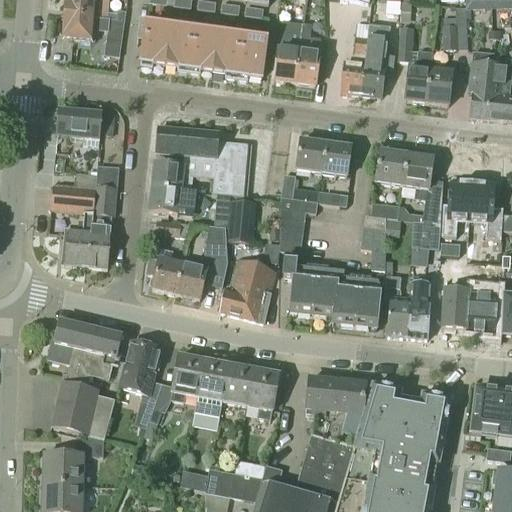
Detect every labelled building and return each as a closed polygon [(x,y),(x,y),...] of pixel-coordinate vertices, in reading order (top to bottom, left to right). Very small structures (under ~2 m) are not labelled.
[(64,0),(63,20),(95,22),(97,0),(64,0)] [(166,10),(168,0),(164,0),(149,0),(149,8),(166,10)] [(243,0),(243,6),(268,9),(268,0),(243,0)] [(490,0),(465,0),(466,12),(466,14),(491,14),(490,0)] [(511,0),(490,0),(491,14),(511,12),(511,0)] [(190,13),(191,4),(174,1),(173,11),(190,13)] [(214,16),(215,7),(198,5),(197,14),(214,16)] [(238,19),(239,10),(222,8),(220,17),(238,19)] [(262,23),(263,13),(245,11),(244,21),(262,23)] [(117,16),(116,26),(124,27),(125,17),(117,16)] [(62,33),(61,43),(94,46),(94,34),(107,35),(108,25),(95,24),(95,22),(63,20),(62,33)] [(454,23),(442,23),(443,55),(455,55),(454,23)] [(142,50),(140,70),(152,72),(153,68),(178,71),(177,75),(200,78),(200,74),(225,78),(224,82),(247,85),(248,81),(261,83),(267,41),(140,24),(136,49),(142,50)] [(107,35),(105,48),(121,50),(122,41),(123,33),(124,27),(116,26),(108,25),(107,35)] [(280,33),(278,53),(273,84),(294,87),(302,29),(293,27),(292,35),(280,33)] [(343,67),(340,98),(362,100),(367,43),(363,43),(365,29),(357,28),(356,42),(353,68),(343,67)] [(309,43),(310,33),(311,30),(302,29),(294,87),(315,90),(319,59),(318,59),(320,44),(309,43)] [(411,66),(414,33),(401,32),(399,50),(398,65),(411,66)] [(489,43),(498,44),(498,36),(489,36),(489,43)] [(379,45),(367,43),(362,100),(382,102),(385,72),(376,71),(379,45)] [(405,105),(427,107),(431,71),(430,71),(432,58),(417,56),(415,73),(409,72),(405,105)] [(473,66),(469,98),(473,99),(470,123),(487,125),(494,68),(495,59),(474,57),(473,66)] [(494,68),(487,125),(511,127),(511,100),(508,100),(511,70),(494,68)] [(452,77),(443,76),(443,73),(431,71),(427,107),(449,110),(452,77)] [(102,114),(100,138),(112,139),(114,115),(102,114)] [(60,116),(58,137),(63,138),(63,142),(83,144),(82,151),(98,152),(99,145),(101,119),(60,116)] [(218,137),(157,132),(155,158),(183,160),(181,172),(180,182),(192,183),(210,184),(209,199),(217,200),(222,200),(231,201),(245,203),(249,150),(217,147),(218,137)] [(295,174),(320,178),(324,148),(299,145),(295,174)] [(350,152),(324,148),(320,178),(345,181),(350,152)] [(376,189),(403,192),(407,160),(380,157),(376,189)] [(443,187),(430,185),(433,163),(407,160),(403,192),(415,194),(413,204),(424,206),(422,226),(427,227),(441,229),(441,217),(443,200),(443,187)] [(181,172),(155,169),(152,192),(191,197),(192,183),(180,182),(181,172)] [(281,197),(281,204),(291,205),(294,181),(283,180),(281,197)] [(51,215),(84,218),(93,218),(95,194),(53,190),(51,215)] [(191,197),(152,192),(149,216),(178,219),(179,211),(193,213),(195,198),(191,197)] [(90,239),(87,273),(107,274),(111,241),(110,241),(111,228),(110,228),(110,220),(111,221),(113,221),(115,194),(99,193),(98,218),(98,219),(93,218),(92,227),(94,227),(92,239),(90,239)] [(441,229),(440,249),(455,250),(456,234),(470,235),(472,194),(448,193),(446,217),(441,217),(441,229)] [(472,194),(470,235),(486,236),(485,252),(501,253),(503,221),(494,221),(496,196),(472,194)] [(317,196),(316,208),(318,208),(340,211),(341,199),(317,196)] [(217,200),(214,232),(225,233),(228,233),(231,207),(231,201),(222,200),(217,200)] [(280,214),(306,217),(316,218),(318,208),(316,208),(291,205),(281,204),(280,214)] [(227,247),(251,249),(254,210),(231,207),(228,233),(227,247)] [(372,209),(371,221),(385,223),(398,224),(399,212),(372,209)] [(280,214),(280,225),(305,227),(306,217),(280,214)] [(60,270),(65,270),(65,271),(87,273),(90,239),(92,239),(94,227),(92,227),(93,218),(84,218),(82,238),(63,237),(60,270)] [(511,220),(503,221),(503,237),(511,236),(511,220)] [(365,221),(364,232),(385,234),(385,223),(371,221),(365,221)] [(280,225),(280,237),(303,239),(305,227),(280,225)] [(439,253),(441,229),(427,227),(422,226),(422,228),(412,227),(411,253),(439,256),(439,253)] [(155,239),(189,243),(192,230),(192,229),(180,228),(180,229),(157,227),(155,239)] [(203,264),(215,266),(226,268),(225,233),(214,232),(210,231),(203,264)] [(364,232),(362,242),(385,245),(385,234),(364,232)] [(279,247),(291,248),(301,249),(303,239),(280,237),(279,247)] [(361,254),(371,255),(385,256),(385,245),(362,242),(361,254)] [(279,247),(279,256),(290,257),(291,248),(279,247)] [(300,258),(301,249),(291,248),(290,257),(300,258)] [(146,278),(155,281),(152,294),(175,299),(184,262),(172,259),(169,268),(149,263),(146,278)] [(371,261),(371,268),(385,269),(385,262),(371,261)] [(502,261),(501,273),(509,274),(510,262),(502,261)] [(184,262),(175,299),(199,305),(206,276),(195,273),(197,265),(184,262)] [(292,285),(289,319),(332,323),(332,329),(377,333),(380,293),(369,292),(371,277),(349,275),(348,290),(336,289),(337,283),(326,282),(327,267),(306,265),(305,279),(294,279),(295,263),(285,262),(283,284),(292,285)] [(220,316),(262,328),(274,276),(238,264),(229,296),(224,295),(220,316)] [(215,266),(211,289),(221,291),(226,268),(215,266)] [(371,274),(385,276),(385,269),(371,268),(371,274)] [(390,301),(387,340),(407,342),(409,302),(399,301),(401,282),(392,282),(385,281),(384,300),(390,301)] [(427,344),(430,293),(416,292),(415,303),(409,302),(407,342),(427,344)] [(444,295),(442,333),(445,333),(445,336),(455,337),(455,334),(465,334),(467,296),(444,295)] [(465,334),(465,337),(494,339),(496,296),(467,295),(467,296),(465,334)] [(511,295),(504,296),(502,340),(511,340),(511,295)] [(62,381),(52,432),(87,440),(96,402),(97,402),(100,389),(88,387),(89,380),(94,358),(92,357),(93,352),(102,354),(105,337),(59,327),(55,343),(51,345),(47,366),(69,370),(66,382),(62,381)] [(114,363),(119,341),(105,337),(102,354),(93,352),(92,357),(94,358),(89,380),(108,384),(113,362),(114,363)] [(146,433),(148,426),(153,414),(161,389),(154,387),(155,383),(152,382),(158,355),(156,351),(152,350),(147,352),(130,348),(118,394),(142,400),(134,431),(145,435),(146,433)] [(181,407),(181,399),(196,402),(202,366),(177,361),(170,397),(171,397),(169,405),(181,407)] [(226,371),(202,366),(196,402),(197,402),(194,418),(217,422),(220,406),(226,371)] [(220,406),(245,411),(252,376),(226,371),(220,406)] [(256,423),(269,426),(277,380),(252,376),(245,411),(258,414),(256,423)] [(371,390),(308,384),(304,419),(312,421),(311,442),(295,497),(277,491),(282,476),(267,471),(263,485),(262,485),(256,508),(254,511),(336,511),(372,390),(371,389),(371,390)] [(451,405),(372,391),(336,511),(431,511),(435,493),(433,493),(437,470),(439,470),(451,405)] [(511,398),(476,394),(471,437),(480,438),(481,433),(497,434),(497,440),(511,441),(511,398)] [(104,445),(111,416),(113,409),(115,409),(116,407),(97,402),(96,402),(87,440),(87,441),(102,445),(104,445)] [(161,417),(153,414),(148,426),(157,429),(161,417)] [(40,462),(40,491),(82,492),(82,462),(102,462),(102,445),(87,441),(86,444),(75,441),(74,462),(40,462)] [(486,459),(485,465),(493,466),(495,454),(487,453),(486,459)] [(495,454),(493,466),(501,467),(502,455),(495,454)] [(502,455),(501,467),(509,468),(510,456),(502,455)] [(209,475),(205,498),(216,500),(220,477),(209,475)] [(511,511),(511,478),(497,476),(497,477),(496,478),(500,478),(497,505),(493,504),(493,505),(493,506),(497,506),(496,511),(511,511)] [(216,500),(229,503),(234,479),(220,477),(216,500)] [(229,503),(241,505),(246,482),(234,479),(229,503)] [(241,505),(256,508),(262,485),(246,482),(241,505)] [(81,511),(82,492),(40,491),(39,511),(81,511)]
